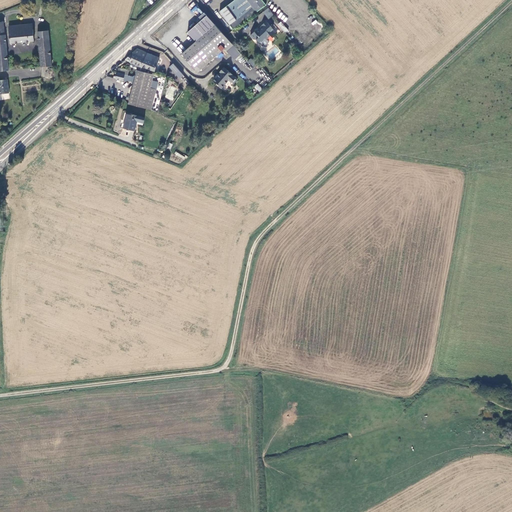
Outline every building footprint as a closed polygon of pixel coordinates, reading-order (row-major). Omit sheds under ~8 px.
[(235,29),(268,4),(264,0),(235,0),(221,11),(235,29)] [(270,7),(265,11),(270,18),(276,14),(270,7)] [(235,60),(242,54),(206,12),(200,17),(203,20),(189,32),(197,42),(183,54),(199,72),(225,49),(235,60)] [(261,42),(264,45),(268,45),(268,43),(270,41),(270,39),(269,38),(272,35),(273,36),(276,32),(273,29),(274,28),(267,21),(263,25),(260,28),(260,30),(257,32),(256,31),(251,35),(255,39),(257,39),(261,43),(261,42)] [(31,25),(9,27),(10,42),(33,41),(31,25)] [(40,67),(51,66),(47,32),(37,32),(40,67)] [(176,47),(180,43),(176,39),(172,43),(176,47)] [(176,48),(180,52),(185,48),(181,44),(176,48)] [(148,54),(137,49),(135,51),(133,55),(131,55),(125,60),(141,68),(142,66),(148,54)] [(159,59),(148,54),(142,66),(154,72),(159,59)] [(258,71),(263,67),(259,63),(254,68),(258,71)] [(184,76),(174,65),(170,68),(180,80),(184,76)] [(222,73),(215,82),(223,88),(230,80),(233,83),(237,77),(225,68),(221,73),(222,73)] [(127,81),(130,72),(118,70),(115,80),(126,82),(126,81),(127,81)] [(133,84),(128,104),(128,105),(144,109),(149,90),(152,80),(146,78),(148,74),(141,72),(139,76),(135,75),(136,72),(130,72),(127,81),(131,82),(132,84),(133,84)] [(0,94),(8,94),(7,83),(7,80),(0,80),(0,94)] [(260,92),(263,88),(257,84),(254,87),(260,92)] [(155,91),(149,90),(144,109),(150,110),(155,91)] [(143,117),(126,114),(124,128),(135,131),(137,121),(142,122),(143,117)] [(170,139),(167,149),(185,156),(187,150),(178,145),(178,142),(170,139)]
